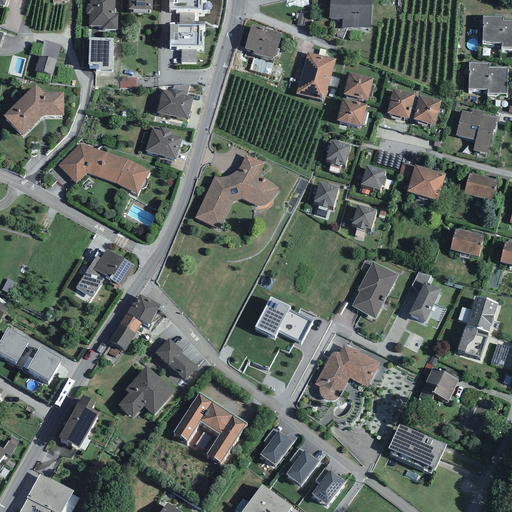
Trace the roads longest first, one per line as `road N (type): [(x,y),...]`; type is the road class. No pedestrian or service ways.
road 1 (tertiary): [(154,260),(186,191),(239,0)]
road 2 (tertiary): [(2,511),(140,279)]
